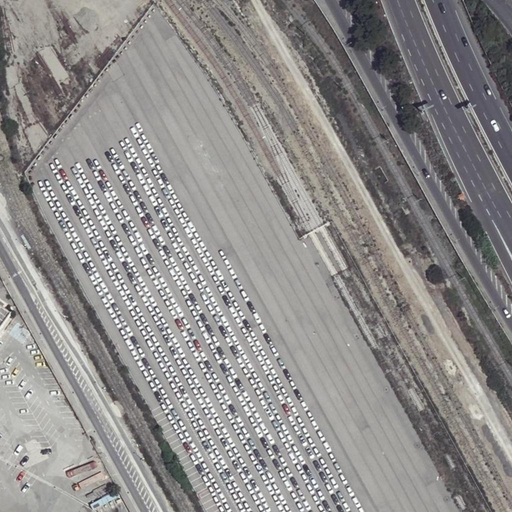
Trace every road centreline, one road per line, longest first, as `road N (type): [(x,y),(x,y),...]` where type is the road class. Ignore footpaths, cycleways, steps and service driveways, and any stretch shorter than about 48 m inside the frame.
road 1 (primary): [(330,0),(511,324)]
road 2 (motorway): [(402,0),(474,172)]
road 3 (motorway): [(511,156),(437,0)]
